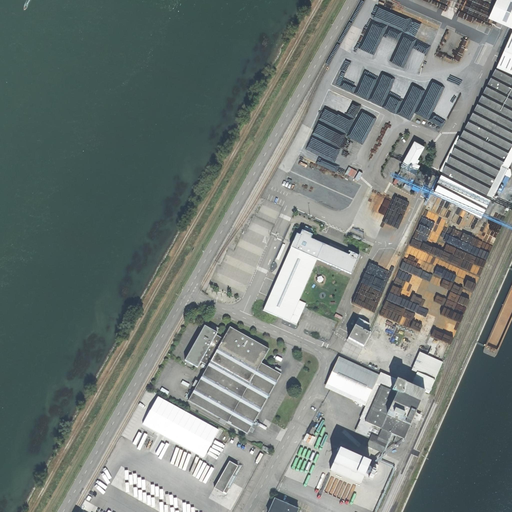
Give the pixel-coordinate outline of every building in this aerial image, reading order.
[(511,0),(496,0),(489,17),(511,27),(511,0)] [(511,33),(498,67),(497,66),(460,136),(458,135),(440,171),(443,172),(437,182),(439,183),(434,193),(482,218),(492,197),(493,198),(505,174),(506,175),(510,177),(511,175),(511,169),(508,168),(511,160),(511,33)] [(337,137),(329,142),(335,150),(339,148),(340,150),(340,151),(343,155),(346,153),(344,151),(351,146),(347,140),(344,142),(341,138),(338,140),(337,137)] [(424,147),(415,141),(402,166),(415,173),(420,166),(417,164),(419,160),(417,159),(424,147)] [(502,192),(510,177),(506,175),(498,190),(502,192)] [(402,181),(402,178),(397,176),(394,183),(400,186),(402,181)] [(297,234),(291,248),(317,259),(334,267),(334,268),(338,270),(338,269),(351,274),(359,256),(350,252),(349,255),(311,239),(313,235),(302,230),(300,235),(297,234)] [(317,259),(291,248),(263,310),(289,322),(299,301),(317,259)] [(299,301),(289,322),(296,325),(306,304),(299,301)] [(359,319),(348,339),(363,347),(370,334),(366,331),(370,324),(359,319)] [(210,329),(205,326),(185,361),(197,368),(201,362),(208,366),(223,339),(216,335),(217,333),(216,332),(217,330),(211,327),(210,329)] [(208,366),(188,401),(247,434),(281,374),(261,363),(269,349),(230,327),(223,339),(208,366)] [(417,372),(435,380),(443,362),(420,352),(412,370),(417,372)] [(367,405),(381,374),(341,356),(327,386),(367,405)] [(392,391),(397,379),(382,372),(381,374),(367,405),(361,418),(366,420),(381,386),(392,391)] [(411,385),(425,391),(429,393),(435,380),(417,372),(411,385)] [(404,438),(425,391),(411,385),(397,379),(392,391),(381,386),(366,420),(361,430),(372,435),(387,441),(389,435),(396,438),(393,443),(399,445),(403,438),(404,438)] [(387,441),(372,435),(369,441),(366,446),(372,449),(372,448),(382,452),(382,453),(387,441)] [(370,463),(340,449),(330,470),(360,484),(370,463)] [(214,488),(223,493),(224,492),(227,493),(229,489),(226,487),(238,466),(230,461),(214,488)] [(372,479),(376,470),(378,466),(374,465),(372,469),(373,469),(369,478),(372,479)] [(275,499),(269,511),(297,511),(298,509),(275,499)]
